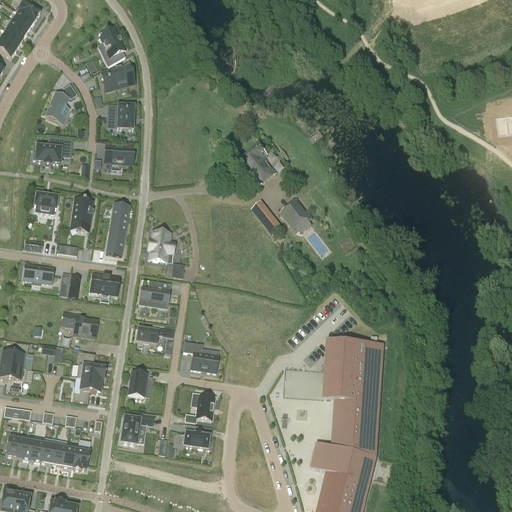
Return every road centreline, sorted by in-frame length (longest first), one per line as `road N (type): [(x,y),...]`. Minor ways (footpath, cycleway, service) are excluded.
road 1 (residential): [(97,511),(149,123),(141,54),(109,0)]
road 2 (residential): [(286,511),(251,398),(236,397)]
road 3 (residential): [(236,397),(227,488),(247,511)]
road 4 (residential): [(39,53),(81,87),(92,113),(90,150)]
